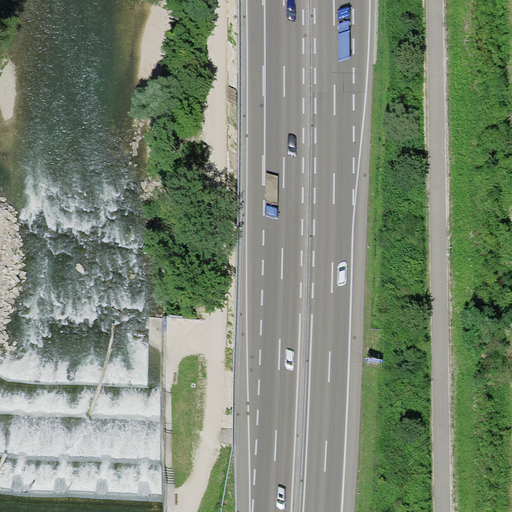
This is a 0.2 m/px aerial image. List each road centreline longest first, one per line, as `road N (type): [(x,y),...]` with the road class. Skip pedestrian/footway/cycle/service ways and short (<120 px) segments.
road 1 (motorway): [(317,511),(333,0)]
road 2 (motorway): [(282,101),(271,511)]
